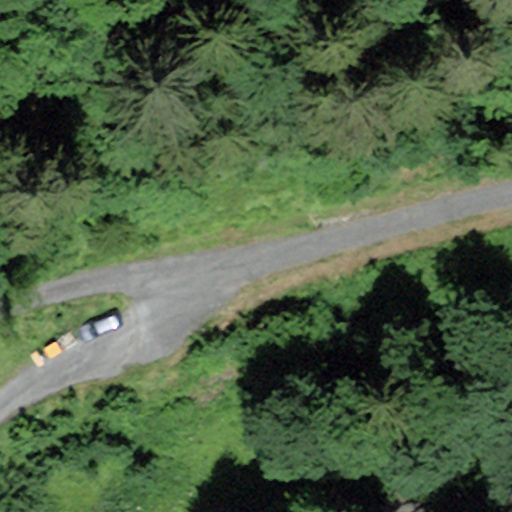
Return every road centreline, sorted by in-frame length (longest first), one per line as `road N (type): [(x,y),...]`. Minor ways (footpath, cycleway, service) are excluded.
road 1 (track): [(0,400),(24,377),(91,341),(282,253),(511,189)]
road 2 (track): [(511,504),(275,511)]
road 3 (track): [(174,302),(136,271),(0,308)]
